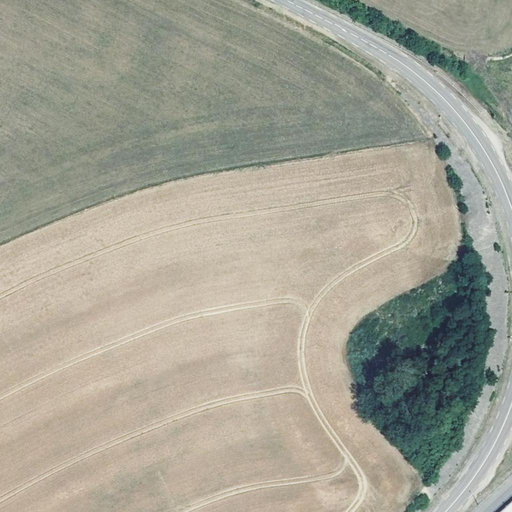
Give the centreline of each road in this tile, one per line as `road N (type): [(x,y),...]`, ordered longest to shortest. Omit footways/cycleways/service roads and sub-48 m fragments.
road 1 (tertiary): [(278,0),(428,86),(472,134),(511,211)]
road 2 (tertiary): [(511,400),(491,449),(445,511)]
